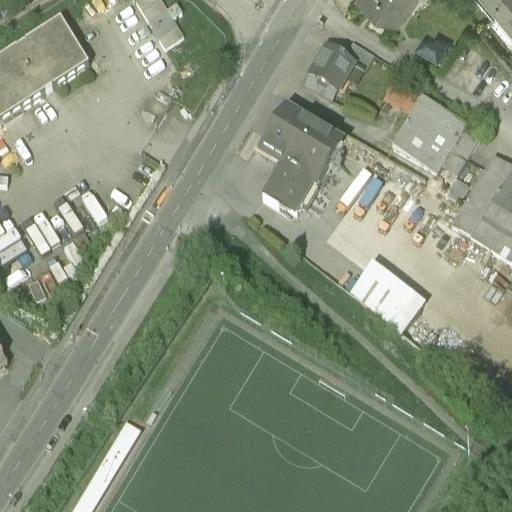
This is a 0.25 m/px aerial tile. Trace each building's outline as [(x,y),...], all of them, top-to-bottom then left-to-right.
[(145,0),(137,6),(148,24),(167,12),(159,0),(145,0)] [(405,0),(356,0),(356,1),(395,24),(405,8),(402,6),(405,0)] [(511,3),(511,0),(483,0),(498,16),(511,3)] [(511,3),(498,16),(511,33),(511,3)] [(60,28),(0,64),(0,127),(88,72),(60,28)] [(447,57),(423,44),(415,59),(438,72),(447,57)] [(374,61),(353,48),(344,62),(355,68),(354,69),(365,76),(374,61)] [(344,62),(327,51),(309,80),(310,81),(327,91),(337,97),(354,69),(355,68),(344,62)] [(327,91),(310,81),(306,89),(323,99),(327,91)] [(466,131),(422,104),(386,162),(446,199),(480,143),(464,133),(466,131)] [(342,149),(288,116),(269,147),(263,144),(257,154),(282,169),(317,190),(342,149)] [(511,183),(511,182),(511,174),(495,163),(452,230),(511,269),(511,183)] [(317,190),(282,169),(263,200),(279,210),(281,206),(296,215),(301,207),(305,209),(317,190)] [(468,193),(455,185),(435,220),(447,227),(468,193)] [(399,338),(424,309),(375,268),(356,291),(353,299),(399,338)] [(478,490),(471,489),(469,497),(475,499),(478,490)]
